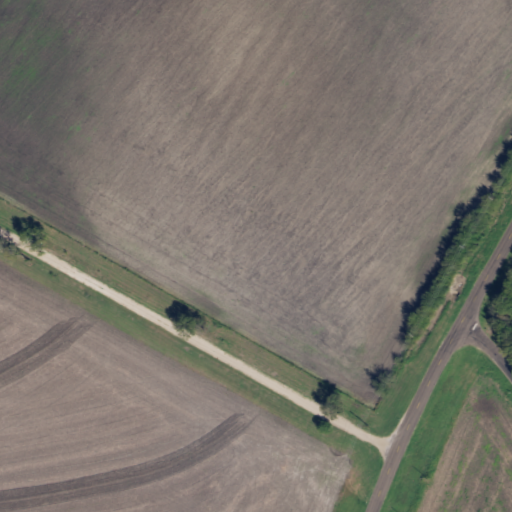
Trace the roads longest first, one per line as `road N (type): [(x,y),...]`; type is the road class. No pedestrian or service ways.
road 1 (residential): [(0,231),(394,454)]
road 2 (tertiary): [(511,218),(443,341),(368,511)]
